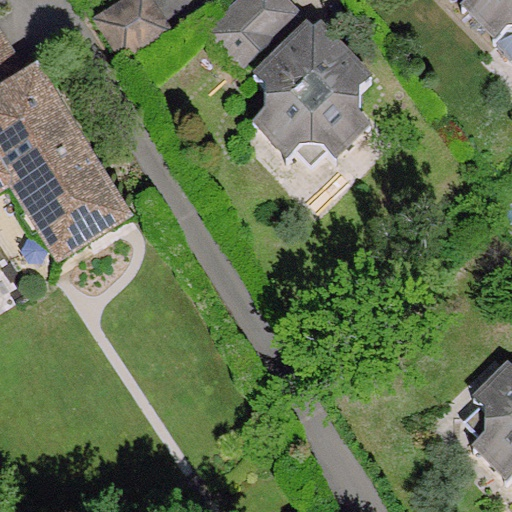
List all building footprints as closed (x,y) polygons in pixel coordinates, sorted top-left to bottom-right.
[(172,33),(147,0),(129,0),(93,26),(123,68),(172,33)] [(246,0),(207,37),(240,72),(297,19),(279,0),(246,0)] [(511,0),(468,0),(472,3),(466,10),(511,60),(511,0)] [(255,131),(284,161),(291,154),(310,173),(327,156),(335,163),(366,134),(354,122),(355,95),(368,84),(316,33),(310,39),(305,34),(255,81),(266,92),(264,122),(255,131)] [(0,87),(20,75),(0,41),(0,87)] [(119,226),(27,82),(0,99),(0,191),(5,188),(56,267),(119,226)] [(511,374),(511,373),(477,406),(484,413),(464,430),(482,446),(474,452),(506,488),(511,481),(511,374)]
